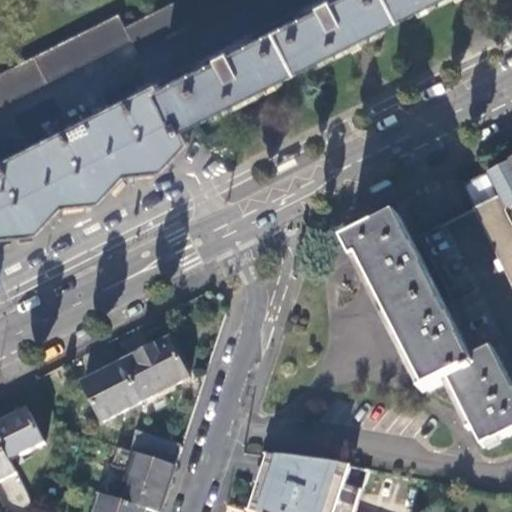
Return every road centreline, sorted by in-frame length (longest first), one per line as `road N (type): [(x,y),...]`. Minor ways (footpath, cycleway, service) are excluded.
road 1 (secondary): [(511,85),(231,227)]
road 2 (residential): [(231,227),(257,303),(191,511)]
road 3 (secondary): [(231,227),(0,340)]
